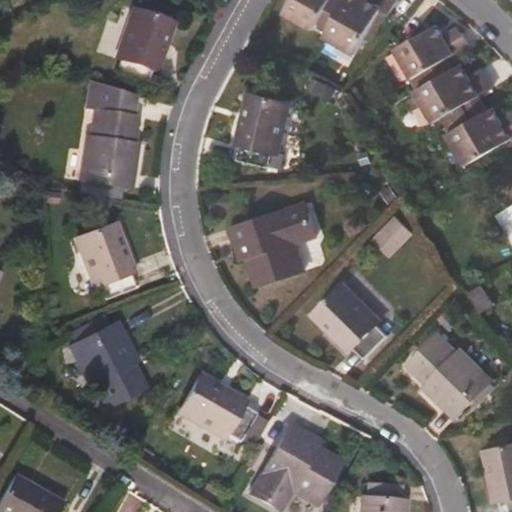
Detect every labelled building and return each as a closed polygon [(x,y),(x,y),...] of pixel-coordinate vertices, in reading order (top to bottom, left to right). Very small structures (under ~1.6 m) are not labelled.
[(316,22),(327,28),(338,9),(328,3),(329,0),(288,0),(280,15),(311,32),(316,22)] [(343,0),(338,9),(327,28),(321,39),(353,57),(379,11),(388,16),(396,0),(343,0)] [(171,25),(128,10),(111,60),(118,63),(113,76),(143,85),(147,72),(153,75),(171,25)] [(425,85),(444,74),(439,64),(468,48),(460,33),(446,41),(436,26),(392,51),(410,81),(419,75),(425,85)] [(461,64),(444,74),(425,85),(412,93),(431,125),(491,89),(484,76),(472,83),(461,64)] [(133,97),(86,82),(82,111),(90,111),(87,137),(82,137),(76,182),(128,189),(135,152),(130,152),(131,144),(135,118),(130,118),(133,97)] [(289,104),(245,94),(232,145),(239,146),(235,160),(267,168),(271,154),(276,155),(289,104)] [(511,122),(504,127),(493,107),(444,136),(463,168),(511,139),(511,122)] [(313,232),(303,204),(228,231),(234,250),(240,248),(254,288),(303,271),(293,240),(313,232)] [(394,217),(372,240),(390,257),(412,233),(394,217)] [(132,275),(112,224),(71,240),(90,290),(96,288),(101,301),(130,290),(126,277),(132,275)] [(379,321),(342,285),(311,318),(348,353),(352,349),(363,359),(385,336),(374,325),(379,321)] [(131,358),(113,323),(65,348),(87,390),(91,388),(102,410),(142,389),(128,360),(131,358)] [(455,353),(437,335),(406,366),(429,390),(427,392),(454,419),(491,382),(459,349),(455,353)] [(243,402),(197,376),(175,415),(219,441),(223,436),(235,443),(251,415),(239,408),(243,402)] [(304,435),(287,425),(246,494),(272,510),(283,492),(311,508),(338,462),(301,440),(304,435)] [(511,511),(511,445),(482,452),(493,503),(499,502),(501,511),(511,511)] [(55,511),(60,504),(10,477),(0,495),(0,511),(55,511)] [(401,511),(402,501),(358,498),(357,511),(401,511)]
